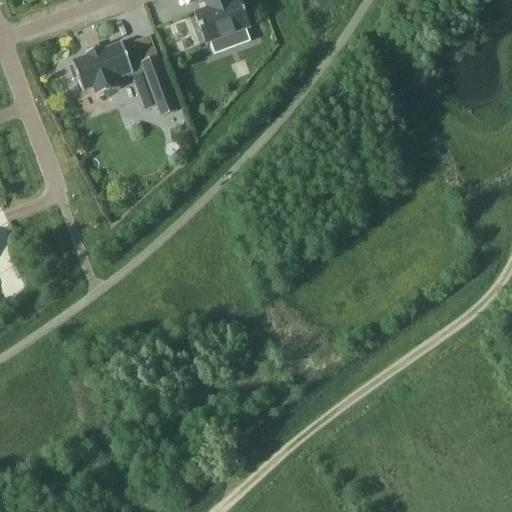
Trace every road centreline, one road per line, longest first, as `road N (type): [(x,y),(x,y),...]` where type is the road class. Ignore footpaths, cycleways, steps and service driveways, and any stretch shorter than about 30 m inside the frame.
road 1 (track): [(217,511),(497,296),(511,264)]
road 2 (unclassified): [(7,46),(60,192)]
